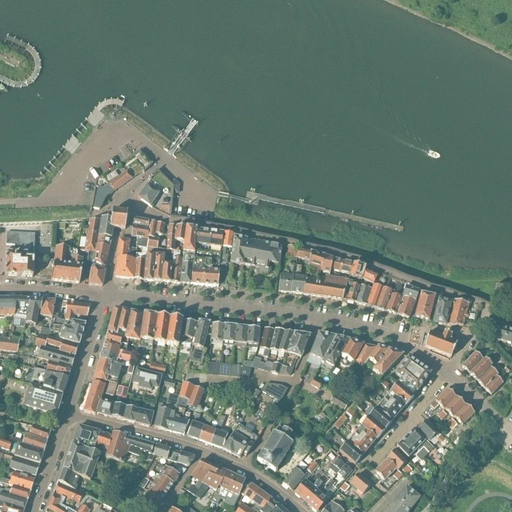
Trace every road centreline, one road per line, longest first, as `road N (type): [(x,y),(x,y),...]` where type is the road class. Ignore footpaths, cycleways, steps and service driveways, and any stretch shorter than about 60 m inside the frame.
road 1 (residential): [(319,318),(103,296)]
road 2 (unclassified): [(13,202),(38,201),(70,180),(110,134),(136,135),(164,160)]
road 3 (residential): [(242,466),(295,384),(319,318)]
road 4 (residential): [(103,296),(121,204),(164,160)]
road 5 (residential): [(446,372),(394,338),(319,318)]
road 6 (tertiary): [(67,414),(201,450)]
road 7 (track): [(419,511),(459,459),(505,422)]
road 8 (residential): [(368,469),(446,372)]
road 9 (residential): [(67,414),(103,296)]
